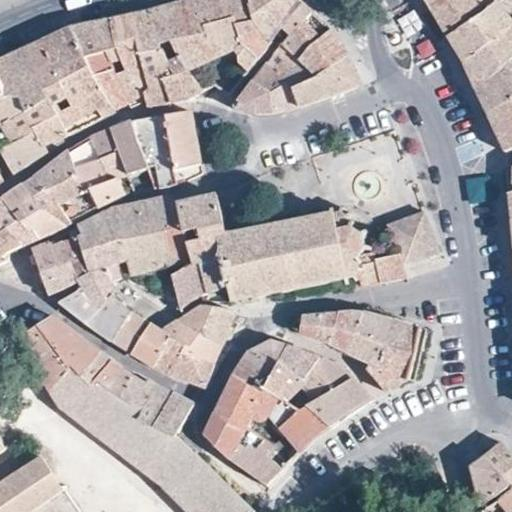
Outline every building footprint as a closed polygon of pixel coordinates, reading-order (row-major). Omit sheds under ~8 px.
[(248,0),(194,0),(181,3),(174,42),(180,58),(200,84),(205,81),(195,68),(236,51),(242,46),(236,25),(254,20),(248,0)] [(298,0),(248,0),(254,20),(272,44),(273,43),(283,28),(303,4),(298,0)] [(444,0),(426,0),(431,9),(444,0)] [(444,0),(431,9),(449,37),(480,16),(489,9),(481,0),(444,0)] [(480,16),(449,37),(465,64),(477,90),(506,70),(505,67),(511,61),(511,1),(511,0),(481,0),(489,9),(480,16)] [(174,6),(151,13),(164,45),(174,42),(181,3),(174,6)] [(314,14),(303,4),(283,28),(292,36),(314,14)] [(151,13),(111,21),(117,45),(118,50),(123,61),(127,72),(139,98),(146,95),(145,93),(151,91),(143,55),(166,51),(164,45),(151,13)] [(333,31),(314,14),(292,36),(282,47),(280,49),(268,65),(284,80),(315,45),(333,31)] [(246,49),(259,59),(272,44),(254,20),(236,25),(242,46),(246,49)] [(111,21),(73,29),(86,57),(105,51),(112,65),(123,61),(118,50),(117,45),(111,21)] [(73,29),(45,42),(66,91),(85,82),(105,120),(117,114),(115,111),(95,77),(86,57),(73,29)] [(334,34),(333,31),(315,45),(284,80),(294,90),(317,80),(349,58),(343,47),(334,34)] [(71,136),(105,120),(85,82),(66,91),(45,42),(21,53),(49,101),(58,116),(34,130),(36,133),(50,154),(66,144),(71,136)] [(236,51),(239,58),(246,49),(242,46),(236,51)] [(240,65),(249,72),(259,59),(246,49),(239,58),(240,65)] [(105,51),(86,57),(95,77),(115,111),(131,103),(117,76),(112,65),(105,51)] [(147,100),(149,108),(172,104),(165,78),(174,75),(170,63),(166,51),(143,55),(151,91),(145,93),(146,95),(147,100)] [(21,53),(0,62),(0,81),(10,100),(6,102),(0,106),(0,130),(49,101),(21,53)] [(165,78),(172,104),(189,101),(205,92),(200,84),(180,58),(170,63),(174,75),(165,78)] [(363,87),(349,58),(317,80),(294,90),(300,108),(363,87)] [(511,61),(505,67),(506,70),(477,90),(487,113),(511,102),(511,61)] [(284,80),(268,65),(255,82),(279,113),(300,108),(294,90),(284,80)] [(117,76),(131,103),(139,98),(127,72),(117,76)] [(0,106),(6,102),(10,100),(0,81),(0,106)] [(279,113),(255,82),(236,107),(239,111),(260,114),(279,113)] [(131,103),(133,107),(142,103),(139,98),(131,103)] [(49,101),(0,130),(0,149),(2,153),(36,133),(34,130),(58,116),(49,101)] [(511,102),(487,113),(506,152),(511,149),(511,102)] [(163,118),(132,123),(149,169),(157,190),(173,187),(185,183),(188,182),(205,174),(193,112),(184,113),(163,118)] [(132,123),(112,131),(120,152),(130,176),(149,169),(132,123)] [(112,131),(93,139),(102,160),(120,152),(112,131)] [(36,133),(2,153),(16,176),(50,154),(36,133)] [(72,151),(70,152),(83,194),(91,191),(94,189),(110,183),(102,160),(93,139),(72,151)] [(70,152),(27,186),(46,212),(67,227),(101,209),(91,191),(83,194),(70,152)] [(91,191),(101,209),(127,196),(118,179),(130,176),(120,152),(102,160),(110,183),(94,189),(91,191)] [(27,186),(5,201),(31,233),(34,230),(42,240),(46,238),(67,227),(46,212),(27,186)] [(218,236),(228,234),(219,196),(179,205),(179,206),(180,211),(185,232),(194,262),(194,266),(222,259),(218,236)] [(180,211),(179,206),(168,197),(161,199),(164,214),(180,211)] [(185,232),(180,211),(164,214),(161,199),(112,209),(79,225),(79,226),(81,232),(84,237),(80,238),(92,275),(101,270),(103,270),(119,265),(129,261),(132,277),(194,262),(185,232)] [(5,201),(0,203),(0,235),(0,236),(9,230),(23,248),(42,240),(34,230),(31,233),(5,201)] [(337,212),(269,226),(228,234),(218,236),(222,259),(232,304),(244,302),(339,282),(346,287),(349,287),(363,288),(408,278),(405,269),(400,256),(361,266),(363,263),(360,259),(362,257),(363,255),(364,253),(365,251),(369,252),(370,248),(366,247),(366,244),(366,242),(364,237),(367,236),(365,233),(362,234),(360,233),(357,231),(354,229),(354,225),(351,225),(352,221),(350,218),(353,216),(352,213),(347,216),(346,215),(343,213),(344,209),(341,209),(340,213),(337,212)] [(390,226),(400,256),(405,269),(423,262),(441,256),(434,235),(426,213),(407,220),(390,226)] [(0,236),(0,235),(0,269),(8,266),(7,261),(9,254),(23,248),(9,230),(0,236)] [(84,237),(81,232),(64,239),(65,243),(66,244),(80,238),(84,237)] [(66,244),(80,282),(92,275),(80,238),(66,244)] [(48,296),(67,288),(52,248),(51,243),(32,250),(41,278),(48,296)] [(52,248),(67,288),(80,282),(66,244),(65,243),(52,248)] [(232,304),(222,259),(194,266),(191,266),(174,277),(182,311),(187,308),(196,301),(199,299),(203,298),(208,297),(209,302),(221,300),(226,299),(228,305),(232,304)] [(126,277),(119,265),(103,270),(101,270),(92,275),(80,282),(84,290),(80,292),(101,312),(115,296),(111,283),(126,277)] [(178,308),(182,311),(174,277),(165,282),(169,304),(178,308)] [(101,312),(80,292),(61,303),(88,324),(101,312)] [(101,312),(88,324),(113,341),(132,312),(115,296),(101,312)] [(193,313),(184,318),(180,321),(224,346),(227,338),(232,341),(237,329),(231,327),(237,314),(224,309),(208,306),(205,306),(204,306),(200,308),(193,313)] [(172,338),(163,332),(153,325),(132,312),(113,341),(156,367),(172,338)] [(355,312),(340,314),(331,345),(350,355),(363,314),(355,312)] [(364,313),(363,314),(350,355),(372,365),(381,348),(395,322),(364,313)] [(331,345),(340,314),(294,318),(293,321),(290,321),(288,327),(306,336),(331,345)] [(41,378),(50,393),(71,365),(83,377),(102,354),(53,317),(40,326),(58,350),(37,366),(43,377),(41,378)] [(224,346),(180,321),(174,325),(163,332),(172,338),(188,347),(184,355),(216,367),(224,346)] [(427,331),(395,322),(381,348),(421,357),(427,331)] [(21,337),(37,366),(58,350),(40,326),(21,337)] [(21,357),(10,337),(0,336),(14,361),(21,357)] [(206,389),(216,367),(184,355),(188,347),(172,338),(156,367),(175,376),(206,389)] [(276,370),(289,346),(272,341),(252,353),(276,370)] [(306,382),(321,359),(289,346),(276,370),(252,353),(250,353),(243,365),(269,383),(273,377),(296,395),(300,391),(308,383),(306,382)] [(381,348),(372,365),(369,371),(388,394),(409,382),(415,383),(421,357),(381,348)] [(102,354),(83,377),(93,387),(98,381),(113,363),(103,355),(102,354)] [(30,375),(21,357),(14,361),(23,378),(30,375)] [(312,405),(353,379),(341,366),(321,359),(306,382),(308,383),(300,391),(312,405)] [(135,377),(113,363),(98,381),(121,397),(135,377)] [(256,511),(198,455),(181,441),(177,437),(142,420),(147,408),(131,404),(121,397),(98,381),(93,387),(83,377),(71,365),(50,393),(62,410),(63,410),(63,409),(141,468),(160,483),(189,511),(256,511)] [(243,365),(235,376),(264,393),(265,391),(287,404),(296,395),(273,377),(269,383),(243,365)] [(313,442),(331,428),(309,407),(299,411),(287,404),(265,391),(264,393),(235,376),(217,414),(246,436),(248,430),(253,419),(262,423),(268,422),(270,417),(272,417),(286,435),(302,453),(313,442)] [(131,404),(147,408),(159,387),(149,381),(147,384),(135,377),(121,397),(131,404)] [(331,428),(356,413),(374,401),(353,379),(312,405),(309,407),(331,428)] [(177,437),(181,441),(188,430),(183,426),(195,406),(175,395),(159,387),(147,408),(142,420),(177,437)] [(268,487),(302,453),(286,435),(282,440),(275,449),(248,430),(246,436),(217,414),(206,437),(231,461),(268,487)] [(282,440),(286,435),(272,417),(270,417),(268,422),(282,440)] [(31,511),(65,490),(45,459),(0,488),(0,456),(8,451),(0,437),(0,511),(31,511)] [(511,455),(503,445),(485,459),(511,487),(511,488),(511,455)] [(511,487),(485,459),(472,470),(481,506),(511,487)] [(511,511),(511,488),(511,487),(481,506),(483,511),(511,511)]
